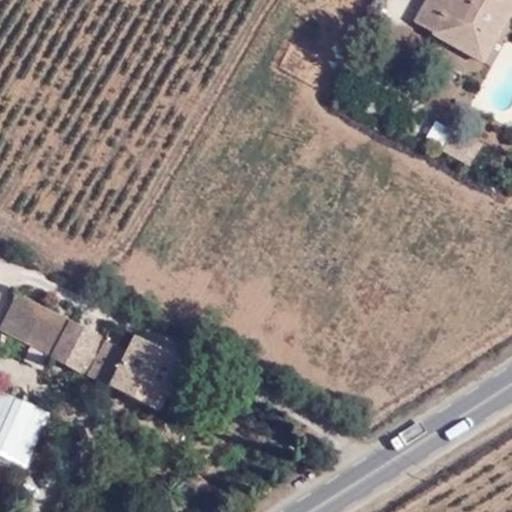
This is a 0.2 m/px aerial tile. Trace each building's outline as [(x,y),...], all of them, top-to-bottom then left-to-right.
[(511,0),(413,0),(403,21),(423,31),(418,40),(488,59),(510,9),(511,9),(511,0)] [(482,146),(454,130),(443,151),(470,166),(482,146)] [(17,294),(0,327),(0,331),(50,356),(68,320),(17,294)] [(68,320),(50,356),(80,369),(98,336),(68,320)] [(106,340),(87,374),(157,409),(181,360),(136,336),(127,351),(106,340)] [(0,453),(26,465),(48,412),(0,391),(0,453)]
